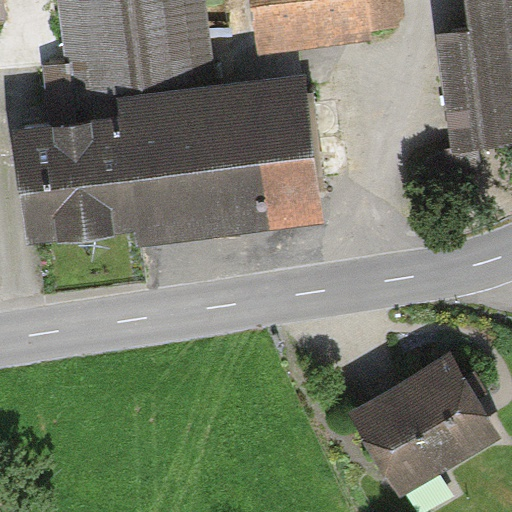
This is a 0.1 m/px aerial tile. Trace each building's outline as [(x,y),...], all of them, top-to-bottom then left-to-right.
[(23,125),(37,229),(315,193),(302,93),(213,104),(199,0),(65,0),(75,71),(49,74),(53,103),(114,95),(117,113),(23,125)] [(395,22),(392,0),(260,0),(265,38),(395,22)] [(511,0),(474,0),(478,25),(451,28),(466,142),(511,135),(511,0)] [(311,129),(318,132),(326,132),(332,128),(335,121),(334,113),(329,107),(322,105),(316,106),(310,110),(308,116),(308,122),(311,129)] [(331,176),(339,173),(344,166),(346,157),(343,148),(335,143),(325,142),(317,146),(312,153),(311,162),(315,170),(322,175),(331,176)] [(475,145),(454,147),(457,172),(478,170),(475,145)] [(449,357),(360,408),(403,483),(493,432),(449,357)]
